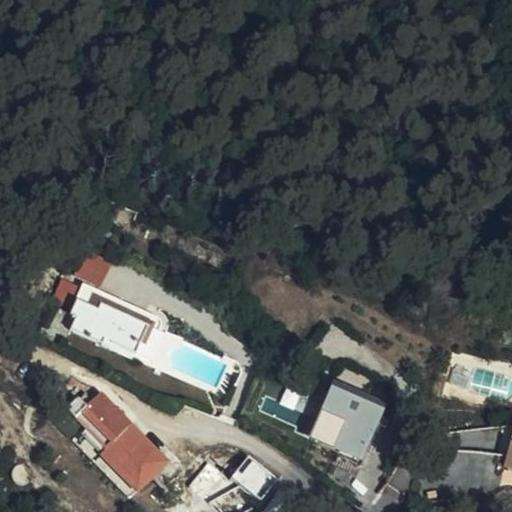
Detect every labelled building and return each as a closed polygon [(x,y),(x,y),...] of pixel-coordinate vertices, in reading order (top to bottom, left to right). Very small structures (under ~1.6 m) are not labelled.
[(89,336),(101,306),(80,297),(75,311),(80,314),(74,329),(89,336)] [(334,377),(307,436),(362,461),(389,402),(334,377)] [(144,487),(168,455),(87,392),(80,395),(64,414),(82,428),(106,448),(101,454),(144,487)] [(82,428),(73,441),(140,491),(144,487),(101,454),(106,448),(82,428)] [(511,428),(499,472),(511,475),(511,428)] [(276,478),(249,455),(231,479),(260,500),(276,478)]
